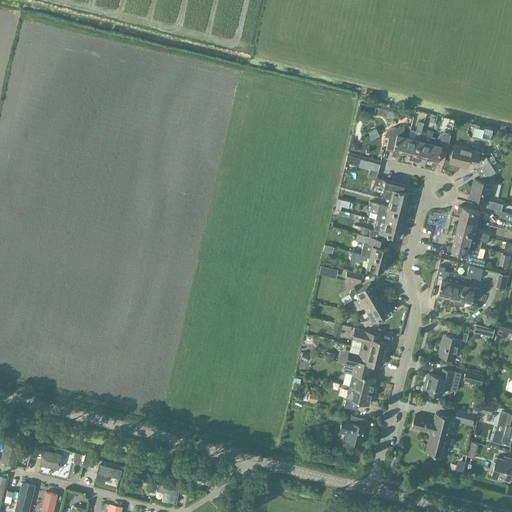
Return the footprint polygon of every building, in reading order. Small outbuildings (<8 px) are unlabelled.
[(386,135),(385,137),(389,138),(386,150),(392,151),(391,155),(397,157),(398,153),(404,155),(408,137),(406,136),(406,135),(403,134),(405,127),(400,126),(399,128),(397,127),(396,127),(394,127),(393,127),(392,128),(391,128),(390,129),(389,130),(388,130),(387,131),(387,132),(386,133),(386,135)] [(414,138),(408,137),(404,155),(409,156),(408,160),(414,161),(421,131),(416,130),(414,138)] [(421,131),(414,161),(419,162),(420,159),(425,160),(431,136),(425,135),(426,133),(421,131)] [(431,136),(425,160),(432,162),(431,165),(437,167),(438,163),(441,150),(442,145),(448,147),(451,134),(445,132),(438,136),(438,138),(431,136)] [(473,162),(477,169),(494,158),(493,155),(489,158),(485,150),(479,152),(471,149),(471,147),(455,143),(450,162),(466,166),(468,160),(473,162)] [(496,171),(492,164),(496,162),(494,158),(477,169),(481,175),(480,181),(474,179),(469,196),(488,200),(490,190),(488,190),(493,173),(496,171)] [(359,166),(367,168),(369,161),(361,159),(359,166)] [(375,179),(373,185),(384,188),(381,199),(390,201),(408,206),(410,199),(414,200),(415,195),(406,192),(407,186),(395,183),(377,178),(375,178),(375,179)] [(407,211),(408,206),(390,201),(388,207),(371,203),(370,208),(408,218),(410,212),(407,211)] [(493,201),(491,208),(502,211),(504,204),(493,201)] [(461,212),(459,217),(476,222),(477,216),(486,218),(488,213),(478,211),(477,210),(458,205),(456,211),(461,212)] [(370,208),(369,214),(377,216),(375,221),(402,228),(404,221),(407,222),(408,218),(370,208)] [(475,227),(476,222),(459,217),(458,223),(454,222),(453,227),(489,236),(490,231),(475,227)] [(370,229),(368,236),(371,236),(381,239),(383,234),(403,239),(404,235),(401,234),(402,228),(375,221),(374,227),(373,230),(370,229)] [(360,233),(367,235),(369,228),(361,227),(360,233)] [(455,234),(454,239),(480,246),(482,240),(488,241),(489,236),(453,227),(451,233),(455,234)] [(364,243),(361,254),(390,261),(391,256),(386,254),(388,248),(384,247),(386,240),(381,239),(371,236),(369,244),(365,243),(364,243)] [(486,259),(477,257),(480,246),(454,239),(452,246),(448,245),(447,250),(469,256),(467,261),(484,265),(486,259)] [(388,267),(390,261),(361,254),(352,252),(350,259),(360,261),(360,260),(369,262),(367,267),(383,271),(384,266),(388,267)] [(471,304),(473,297),(477,298),(480,296),(481,293),(479,289),(470,287),(472,277),(481,279),(484,268),(470,264),(467,275),(459,305),(465,306),(465,302),(471,304)] [(443,298),(449,299),(453,283),(447,281),(449,271),(445,270),(445,267),(439,266),(436,277),(442,279),(437,300),(442,301),(443,298)] [(345,278),(359,282),(361,274),(347,270),(345,278)] [(454,303),(459,305),(467,275),(462,274),(459,284),(453,283),(449,299),(455,301),(454,303)] [(352,298),(344,303),(347,309),(353,305),(379,290),(377,285),(373,287),(370,282),(356,290),(354,287),(350,290),(349,294),(352,298)] [(379,290),(353,305),(356,310),(364,305),(367,311),(382,302),(379,297),(382,295),(379,290)] [(371,316),(363,321),(365,325),(372,322),(373,325),(377,325),(381,323),(382,319),(381,317),(392,310),(388,305),(385,307),(382,302),(367,311),(371,316)] [(474,324),(472,331),(492,336),(494,328),(474,324)] [(511,328),(499,325),(497,334),(501,335),(500,336),(507,338),(507,335),(511,336),(511,328)] [(355,327),(353,339),(362,341),(360,348),(386,354),(387,352),(387,353),(389,352),(390,346),(389,345),(388,345),(389,343),(382,341),(384,335),(355,327)] [(459,340),(466,342),(467,334),(453,330),(451,337),(446,336),(443,348),(440,347),(438,355),(454,359),(459,340)] [(349,352),(346,363),(373,370),(375,364),(383,366),(384,364),(386,363),(387,358),(386,356),(386,354),(360,348),(359,354),(349,352)] [(304,352),(301,358),(308,362),(311,356),(304,352)] [(324,352),(323,357),(334,360),(336,355),(324,352)] [(346,363),(345,370),(346,373),(352,374),(349,386),(374,392),(376,393),(377,391),(374,391),(377,379),(371,378),(373,370),(346,363)] [(449,391),(449,390),(456,392),(461,375),(443,370),(441,377),(428,374),(423,391),(441,395),(443,389),(449,391)] [(485,375),(468,371),(466,380),(483,384),(485,375)] [(349,386),(344,406),(352,408),(357,409),(359,402),(370,405),(373,393),(376,394),(376,393),(374,392),(349,386)] [(511,412),(507,412),(501,432),(495,430),(492,441),(502,443),(503,439),(511,441),(511,412)] [(449,431),(454,432),(458,419),(436,413),(434,419),(415,415),(412,428),(430,433),(425,453),(442,457),(449,431)] [(463,414),(460,421),(469,424),(471,416),(463,414)] [(357,442),(360,443),(363,431),(365,432),(368,419),(354,415),(353,419),(350,421),(344,419),(342,429),(349,431),(347,441),(357,444),(357,442)] [(2,447),(0,452),(0,464),(12,468),(16,451),(2,447)] [(38,453),(35,467),(55,473),(59,458),(38,453)] [(511,471),(511,457),(506,456),(506,458),(497,456),(491,478),(498,480),(499,477),(510,480),(511,471)] [(473,473),(465,476),(468,483),(476,480),(473,473)] [(24,511),(30,491),(18,488),(13,511),(15,511),(24,511)] [(50,511),(54,500),(41,497),(37,511),(50,511)]
